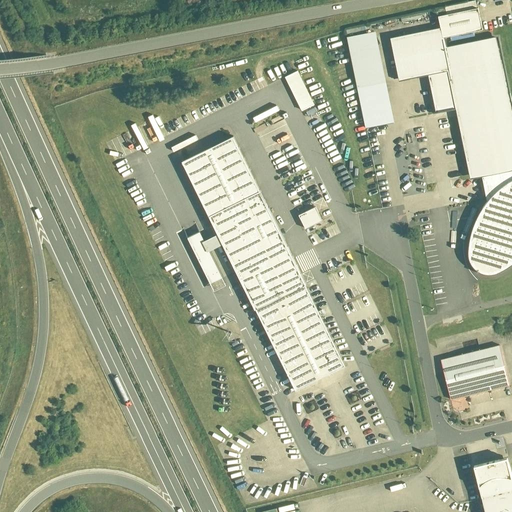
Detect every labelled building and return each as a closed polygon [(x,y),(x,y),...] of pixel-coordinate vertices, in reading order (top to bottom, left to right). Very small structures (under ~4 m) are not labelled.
[(461,107),(475,179),(487,177),(492,204),(506,188),(511,185),(511,75),(504,35),(453,45),(451,34),(473,30),(468,8),(444,13),(447,27),(395,37),(403,81),(434,75),(441,111),(461,107)] [(348,36),(367,127),(397,121),(378,30),(348,36)] [(296,70),(282,77),(298,111),(312,104),(296,70)] [(232,141),(181,168),(298,393),(349,367),(232,141)] [(511,185),(506,188),(492,204),(488,208),(476,238),(474,259),(481,273),(494,278),(510,275),(511,273),(511,185)] [(300,211),(311,205),(308,201),(297,206),(300,211)] [(301,228),(321,219),(314,205),(294,214),(301,228)] [(499,344),(442,359),(453,398),(509,384),(499,344)] [(478,487),(484,511),(511,511),(511,478),(500,477),(487,480),(478,487)]
